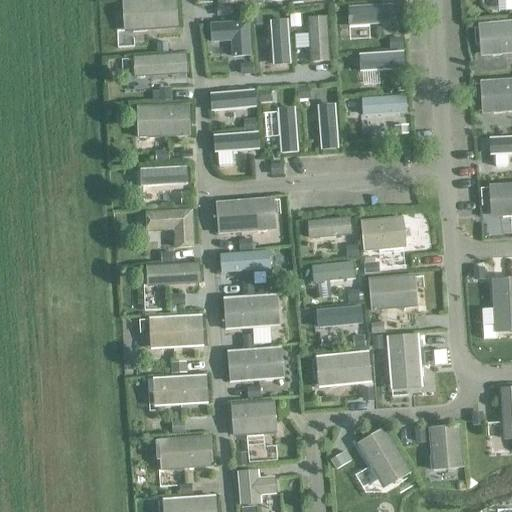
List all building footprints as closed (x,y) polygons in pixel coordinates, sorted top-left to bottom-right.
[(172,0),(154,0),(129,1),(131,32),(176,29),(172,0)] [(399,5),(346,8),(347,28),(399,24),(399,5)] [(227,7),(215,8),(215,18),(228,18),(227,7)] [(259,14),(248,15),(249,28),(260,27),(259,14)] [(299,16),(288,16),(289,29),(300,29),(299,16)] [(324,19),(305,20),(308,64),(326,63),(324,19)] [(269,24),(267,24),(271,67),(288,66),(284,22),(269,24)] [(511,22),(487,25),(490,57),(511,55),(511,22)] [(245,23),(207,26),(209,44),(228,43),(230,59),(248,58),(245,23)] [(400,40),(387,40),(388,50),(401,49),(400,40)] [(169,45),(157,46),(158,55),(169,54),(169,45)] [(400,54),(356,57),(357,74),(402,71),(400,54)] [(183,55),(130,59),(131,80),(185,76),(183,55)] [(250,65),(238,66),(239,77),(251,76),(250,65)] [(511,80),(491,82),(493,115),(511,113),(511,80)] [(404,84),(391,84),(392,95),(405,94),(404,84)] [(167,89),(156,90),(157,103),(168,102),(167,89)] [(308,90),(295,91),(296,102),(309,101),(308,90)] [(253,93),(208,96),(210,113),(254,109),(253,93)] [(269,93),(257,94),(257,105),(270,104),(269,93)] [(403,98),(359,101),(360,118),(404,114),(403,98)] [(186,107),(144,109),(145,140),(187,139),(186,107)] [(317,108),(315,108),(319,152),(335,151),(332,107),(317,108)] [(291,110),(275,112),(278,156),(295,155),(291,110)] [(254,121),(241,122),(242,133),(255,132),(254,121)] [(406,127),(394,128),(395,136),(407,135),(406,127)] [(255,135),(211,138),(212,155),(256,152),(255,135)] [(511,139),(487,140),(488,157),(511,155),(511,139)] [(167,152),(155,153),(155,164),(168,163),(167,152)] [(281,166),(269,166),(269,178),(282,177),(281,166)] [(185,169),(138,172),(139,189),(186,186),(185,169)] [(511,218),(511,185),(486,188),(489,221),(511,218)] [(189,193),(179,194),(179,208),(189,207),(189,193)] [(265,201),(213,205),(216,237),(267,233),(265,201)] [(194,212),(148,214),(149,234),(174,233),(175,252),(196,251),(194,212)] [(400,219),(358,224),(361,254),(403,250),(400,219)] [(348,220),(306,224),(307,241),(350,237),(348,220)] [(249,241),(237,242),(238,253),(250,252),(249,241)] [(355,247),(344,248),(345,260),(356,259),(355,247)] [(267,253),(219,257),(220,275),(269,272),(267,253)] [(170,254),(158,255),(159,266),(171,265),(170,254)] [(352,264),(311,268),(313,285),(354,281),(352,264)] [(376,265),(362,266),(363,276),(377,275),(376,265)] [(196,266),(143,269),(144,289),(198,286),(196,266)] [(482,270),(471,270),(472,282),(483,282),(482,270)] [(410,278),(366,282),(368,313),(412,309),(410,278)] [(511,280),(493,281),(494,321),(511,320),(511,280)] [(251,284),(239,285),(240,298),(251,297),(251,284)] [(356,292),(345,293),(346,305),(358,304),(356,292)] [(182,296),(169,297),(170,309),(183,308),(182,296)] [(221,301),(223,333),(276,329),(274,298),(221,301)] [(359,309),(315,313),(316,330),(361,326),(359,309)] [(200,318),(156,321),(158,352),(202,349),(200,318)] [(381,325),(368,325),(370,337),(382,335),(381,325)] [(415,337),(384,339),(388,384),(418,381),(415,337)] [(251,338),(240,338),(241,350),(252,350),(251,338)] [(362,338),(351,339),(352,351),(364,350),(362,338)] [(381,338),(369,339),(370,352),(382,351),(381,338)] [(278,350),(225,354),(227,385),(280,381),(278,350)] [(366,355),(323,358),(325,390),(369,385),(366,355)] [(180,366),(169,367),(170,377),(181,376),(180,366)] [(204,379),(160,381),(162,409),(206,406),(204,379)] [(257,389),(245,390),(245,401),(258,400),(257,389)] [(511,390),(498,391),(501,442),(511,440),(511,390)] [(371,391),(360,391),(360,405),(372,403),(371,391)] [(271,404),(229,407),(232,440),(274,436),(271,404)] [(481,414),(470,415),(470,428),(482,427),(481,414)] [(181,423),(172,424),(172,435),(182,434),(181,423)] [(457,428),(426,431),(429,472),(461,470),(457,428)] [(382,431),(355,447),(377,485),(404,469),(382,431)] [(423,432),(412,433),(413,445),(424,444),(423,432)] [(207,440),(164,443),(166,473),(210,470),(207,440)] [(345,452),(331,461),(335,470),(350,461),(345,452)] [(247,455),(235,456),(236,468),(248,467),(247,455)] [(241,476),(243,507),(263,506),(262,498),(278,497),(277,481),(261,482),(261,474),(241,476)] [(189,487),(176,488),(177,497),(190,496),(189,487)] [(213,511),(213,499),(169,502),(170,511),(213,511)]
